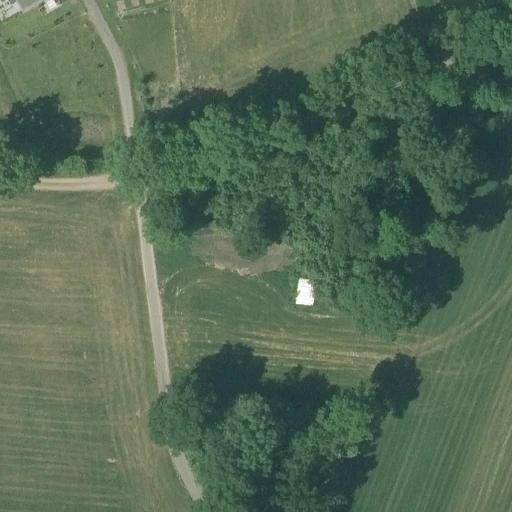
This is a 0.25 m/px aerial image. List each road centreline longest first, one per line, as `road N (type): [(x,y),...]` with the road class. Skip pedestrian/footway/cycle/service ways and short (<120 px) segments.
road 1 (track): [(0,190),(133,193),(511,48)]
road 2 (unclassified): [(203,511),(173,461),(133,193)]
